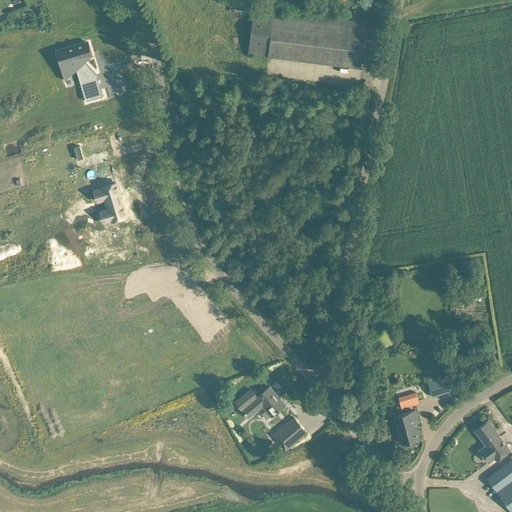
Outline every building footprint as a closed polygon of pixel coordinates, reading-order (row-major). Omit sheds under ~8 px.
[(361,68),(367,22),(254,9),(248,54),(361,68)] [(85,62),(93,55),(89,42),(56,51),(65,80),(76,69),(86,80),(88,81),(97,75),(85,62)] [(92,99),(103,96),(101,89),(91,92),(90,93),(92,98),(92,99)] [(126,216),(116,183),(101,187),(102,188),(94,190),(97,201),(105,199),(108,209),(100,211),(104,222),(111,220),(126,216)] [(145,294),(134,304),(144,316),(137,322),(176,366),(191,352),(181,340),(183,338),(189,345),(198,337),(192,331),(194,329),(172,304),(171,306),(162,296),(153,304),(145,294)] [(272,416),(285,404),(270,386),(257,397),(251,389),(236,402),(249,417),(263,405),(272,416)] [(416,392),(399,397),(402,407),(420,402),(416,392)] [(394,416),(402,443),(402,444),(418,439),(414,424),(419,423),(415,410),(394,416)] [(294,417),(273,435),(286,451),(307,433),(294,417)] [(483,453),(482,454),(489,462),(495,458),(496,460),(510,450),(488,420),(475,430),(486,445),(482,448),(482,449),(483,449),(484,451),(484,453),(483,453)] [(511,459),(488,478),(511,508),(511,459)] [(354,474),(343,465),(338,471),(349,480),(354,474)]
